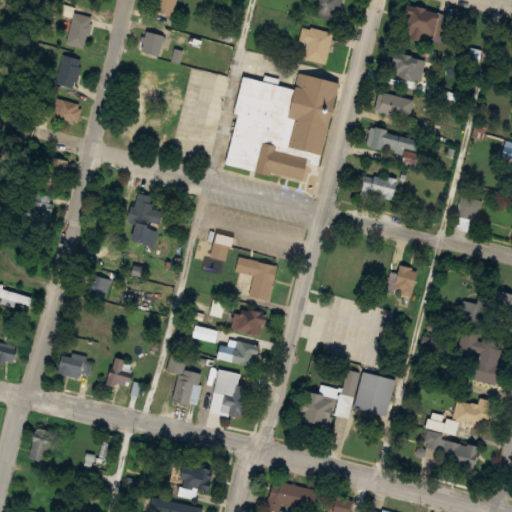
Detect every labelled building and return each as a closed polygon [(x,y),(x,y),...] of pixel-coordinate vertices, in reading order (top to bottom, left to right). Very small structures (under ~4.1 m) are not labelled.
[(157,0),(175,0),(171,16),(155,12),(157,0)] [(312,0),(340,0),(334,21),(309,14),(312,0)] [(436,11),(430,34),(401,27),(407,4),(436,11)] [(73,12),(92,17),(83,48),(65,43),(73,12)] [(323,63),(332,29),(302,22),(298,40),(305,42),(301,58),(323,63)] [(145,31),(162,35),(157,54),(140,50),(145,31)] [(419,80),(388,72),(393,51),(424,59),(419,80)] [(62,55),(80,59),(73,87),(55,82),(62,55)] [(138,63),(154,66),(152,76),(146,75),(145,83),(137,81),(139,74),(133,72),(134,65),(137,66),(138,63)] [(241,75),(291,88),(295,72),(336,82),(315,164),(305,161),(304,164),(308,165),(306,173),(301,172),(299,179),(267,171),(265,179),(250,175),(251,171),(222,163),(235,113),(231,112),(241,75)] [(157,91),(155,101),(151,100),(148,114),(133,111),(136,98),(138,87),(157,91)] [(380,92),(411,99),(406,118),(376,111),(380,92)] [(53,96),(79,103),(77,108),(81,109),(78,121),(73,120),(72,124),(41,115),(44,103),(50,105),(53,96)] [(129,118),(145,121),(142,136),(122,132),(125,117),(129,118)] [(372,125),(386,128),(385,132),(410,138),(407,148),(383,143),(382,149),(368,146),(372,125)] [(49,156),(64,160),(58,184),(38,179),(43,161),(48,162),(49,156)] [(386,176),(396,178),(391,200),(379,197),(380,194),(368,191),(366,199),(359,197),(362,185),(358,184),(360,177),(365,178),(384,183),(386,176)] [(138,192),(154,196),(151,208),(163,211),(160,224),(126,216),(129,206),(134,207),(138,192)] [(479,212),(470,214),(466,231),(453,227),(455,216),(455,210),(459,195),(482,200),(479,212)] [(31,198),(49,203),(45,221),(21,215),(24,206),(28,207),(31,198)] [(128,240),(134,221),(158,228),(153,247),(128,240)] [(215,232),(231,236),(225,260),(209,256),(215,232)] [(238,256),(276,265),(268,299),(248,295),(253,275),(234,271),(238,256)] [(398,264),(416,269),(409,295),(391,290),(396,272),(398,264)] [(389,270),(396,272),(391,290),(390,293),(383,291),(389,270)] [(96,275),(111,278),(106,299),(91,295),(96,275)] [(28,304),(14,300),(13,305),(0,302),(0,299),(1,296),(0,295),(0,287),(30,295),(28,304)] [(511,294),(511,302),(510,310),(496,306),(490,329),(467,324),(468,320),(459,318),(464,301),(473,303),(476,289),(484,291),(484,287),(511,294)] [(244,307),(261,311),(260,313),(264,314),(262,323),(260,323),(257,335),(243,332),(245,327),(239,326),(244,307)] [(333,308),(353,313),(345,342),(326,337),(333,308)] [(480,337),(498,341),(497,348),(500,349),(491,385),(470,379),(474,363),(480,337)] [(235,339),(258,345),(256,355),(248,353),(246,365),(230,362),(235,339)] [(12,362),(5,360),(4,363),(0,362),(0,342),(16,346),(12,362)] [(171,400),(176,375),(167,373),(172,351),(187,354),(184,369),(200,372),(198,384),(201,385),(196,405),(171,400)] [(72,352),(87,356),(86,360),(94,362),(90,374),(80,371),(78,378),(57,372),(62,355),(71,358),(72,352)] [(114,357),(131,362),(125,383),(116,381),(115,386),(103,382),(106,369),(110,370),(114,357)] [(347,369),(358,372),(352,395),(341,392),(347,369)] [(360,371),(392,380),(383,415),(351,407),(360,371)] [(224,381),(245,386),(238,415),(217,410),(224,381)] [(320,383),(340,388),(339,392),(336,391),(335,397),(317,392),(320,383)] [(306,392),(334,398),(327,428),(299,422),(306,392)] [(477,397),(488,401),(481,426),(469,422),(468,425),(451,419),(457,400),(467,403),(468,401),(475,403),(477,397)] [(35,427),(51,431),(43,460),(27,456),(35,427)] [(102,436),(106,436),(107,434),(113,435),(108,459),(98,456),(102,436)] [(445,439),(476,447),(470,471),(439,464),(445,439)] [(182,464),(212,470),(208,489),(196,487),(194,498),(177,495),(182,464)] [(314,489),(310,509),(280,503),(278,511),(263,511),(253,510),(255,503),(266,505),(271,480),(314,489)] [(151,495),(203,507),(201,511),(151,511),(147,511),(151,495)] [(331,511),(335,497),(349,500),(346,511),(331,511)]
